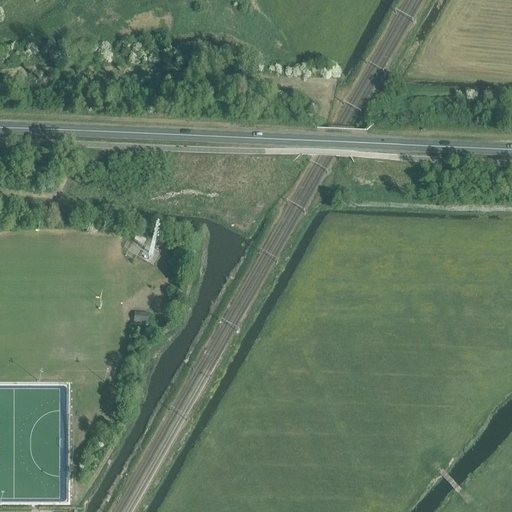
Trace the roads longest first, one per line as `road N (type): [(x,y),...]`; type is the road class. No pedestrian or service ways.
road 1 (secondary): [(0,127),(323,140)]
road 2 (secondary): [(511,149),(323,140)]
